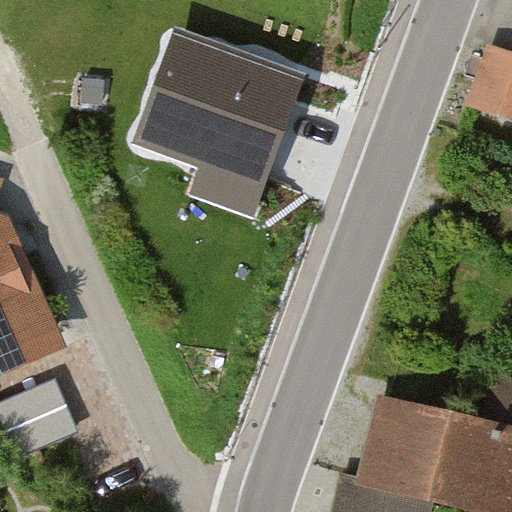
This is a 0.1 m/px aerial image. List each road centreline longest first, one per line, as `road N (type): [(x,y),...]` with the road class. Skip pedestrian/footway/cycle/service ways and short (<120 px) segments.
road 1 (tertiary): [(442,0),(279,444),(262,511)]
road 2 (track): [(262,509),(219,500),(174,464),(0,88)]
